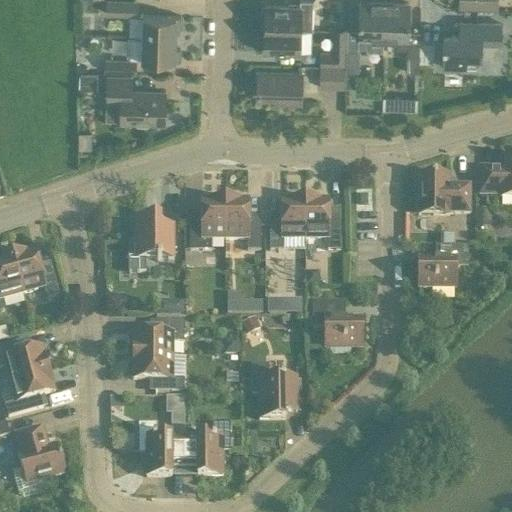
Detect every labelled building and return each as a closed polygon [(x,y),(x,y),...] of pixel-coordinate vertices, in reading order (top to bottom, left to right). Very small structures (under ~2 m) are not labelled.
[(264,5),(263,28),(299,29),(311,29),(311,0),(298,0),(298,6),(264,5)] [(368,37),(382,38),(383,2),(358,1),(357,46),(367,47),(368,37)] [(137,2),(107,2),(107,16),(137,16),(137,2)] [(397,47),(407,47),(408,2),(383,2),(382,38),(397,38),(397,47)] [(143,16),(142,38),(176,39),(176,28),(181,29),(181,17),(143,16)] [(443,34),(442,67),(465,67),(465,57),(480,57),(480,44),(499,45),(499,23),(475,22),(474,35),(443,34)] [(299,29),(263,28),(263,52),(298,53),(299,29)] [(332,29),(332,52),(343,52),(344,29),(332,29)] [(181,61),(181,49),(176,49),(176,39),(142,38),(142,39),(128,39),(128,60),(136,60),(176,61),(181,61)] [(358,71),(358,50),(345,50),(345,70),(358,71)] [(344,53),(332,53),(319,52),(319,65),(343,66),(344,66),(344,53)] [(418,52),(406,52),(406,73),(417,73),(417,71),(418,52)] [(128,60),(100,59),(100,73),(136,74),(136,60),(128,60)] [(319,65),(319,87),(343,88),(343,66),(319,65)] [(256,71),(256,97),(284,98),(284,102),(300,103),(300,73),(256,71)] [(166,93),(132,92),(132,78),(107,77),(106,103),(121,103),(120,122),(165,123),(166,93)] [(384,95),(384,108),(418,109),(419,96),(384,95)] [(480,171),(479,199),(500,200),(500,202),(511,201),(511,161),(501,162),(500,172),(480,171)] [(449,189),(450,179),(419,179),(419,219),(449,219),(449,217),(470,217),(470,189),(449,189)] [(189,251),(210,251),(210,243),(226,243),(225,203),(202,203),(202,217),(188,217),(189,251)] [(249,203),(225,203),(226,243),(247,243),(248,251),(260,251),(259,225),(249,225),(249,203)] [(282,225),(269,225),(270,251),(282,251),(282,243),(305,243),(305,203),(282,203),(282,225)] [(329,203),(305,203),(305,243),(328,243),(328,254),(341,254),(341,216),(329,216),(329,203)] [(489,209),(476,209),(476,228),(490,228),(489,209)] [(158,230),(158,225),(158,222),(133,222),(133,246),(126,246),(126,276),(144,276),(144,263),(171,263),(171,246),(172,230),(158,230)] [(441,262),(418,262),(418,293),(456,292),(456,271),(468,271),(469,249),(441,249),(441,262)] [(35,252),(12,259),(23,297),(44,291),(47,302),(60,299),(52,271),(41,274),(35,252)] [(2,303),(23,297),(12,259),(0,261),(0,315),(5,314),(2,303)] [(243,301),(243,294),(229,294),(229,315),(265,316),(266,302),(243,301)] [(340,322),(340,305),(312,305),(312,331),(325,331),(325,353),(363,353),(363,322),(340,322)] [(130,336),(130,360),(170,360),(170,345),(183,345),(183,324),(155,324),(155,336),(149,336),(130,336)] [(0,368),(6,367),(10,383),(49,373),(43,350),(21,356),(18,345),(0,349),(0,368)] [(154,383),(154,393),(182,392),(183,381),(170,381),(170,360),(130,360),(130,383),(149,383),(154,383)] [(252,395),(259,395),(259,423),(284,423),(284,415),(297,415),(297,382),(269,382),(268,366),(252,366),(252,395)] [(36,411),(34,401),(55,395),(49,373),(10,383),(15,403),(4,406),(8,418),(36,411)] [(185,416),(185,400),(168,400),(169,416),(185,416)] [(0,440),(10,438),(6,426),(0,427),(0,440)] [(185,472),(185,441),(172,441),(172,440),(157,440),(157,428),(139,428),(139,457),(146,457),(147,481),(172,481),(172,473),(185,472)] [(198,441),(185,441),(185,472),(198,472),(198,480),(223,480),(223,456),(230,456),(230,428),(212,428),(212,440),(198,440),(198,441)] [(21,458),(19,458),(22,471),(12,474),(18,495),(23,498),(45,492),(42,484),(65,477),(57,448),(48,451),(42,430),(15,438),(21,458)]
